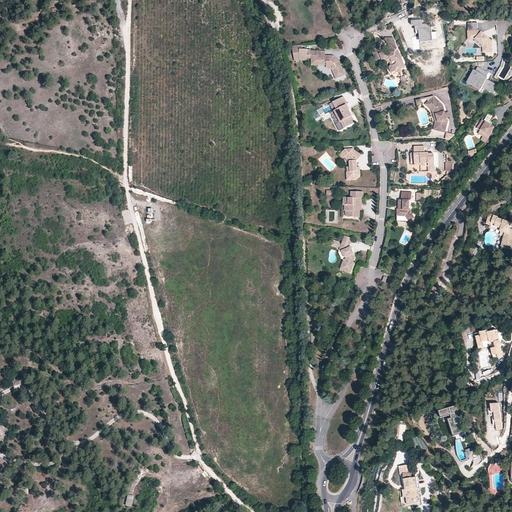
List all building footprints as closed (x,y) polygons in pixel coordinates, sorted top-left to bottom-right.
[(477,31),(477,23),(468,24),(468,38),(472,38),(472,41),(476,41),(483,48),(483,53),(492,53),(492,42),(480,31),(477,31)] [(397,68),(399,68),(402,69),(406,68),(403,61),(402,61),(400,58),(402,57),(400,53),(398,54),(397,52),(398,50),(398,48),(395,41),(389,43),(390,47),(390,49),(390,51),(390,52),(389,51),(388,53),(386,51),(384,49),(379,45),(373,52),(375,56),(377,55),(379,59),(382,58),(384,62),(386,63),(390,62),(391,65),(389,67),(392,73),(396,71),(397,68)] [(294,59),(300,58),(307,59),(307,58),(307,55),(310,56),(318,57),(318,61),(323,61),(323,65),(326,65),(327,67),(330,70),(332,69),(336,79),(346,75),(339,60),(337,61),(333,59),(333,56),(332,56),(324,55),(324,51),(310,51),(310,49),(302,49),(301,45),(291,46),(294,59)] [(384,64),(386,63),(384,62),(382,58),(379,59),(377,55),(375,56),(376,60),(384,64)] [(310,65),(323,65),(323,61),(318,61),(318,57),(310,56),(310,58),(310,65)] [(475,70),(468,85),(480,91),(482,88),(494,94),(498,85),(486,79),(489,73),(477,67),(476,70),(475,70)] [(434,96),(428,101),(432,105),(428,108),(431,113),(434,112),(437,123),(434,123),(431,131),(443,135),(446,124),(444,123),(444,121),(445,121),(445,119),(444,115),(442,106),(434,96)] [(343,97),(333,102),(337,110),(335,111),(340,122),(336,125),(339,131),(355,123),(352,117),(352,116),(349,110),(346,105),(347,104),(343,97)] [(333,102),(326,106),(330,114),(335,111),(337,110),(333,102)] [(488,122),(492,115),(488,113),(483,121),(481,121),(476,129),(479,132),(478,134),(482,137),(487,139),(494,127),(491,125),(491,124),(491,122),(489,121),(488,122)] [(435,172),(435,157),(429,157),(429,154),(428,153),(425,153),(424,146),(414,147),(415,165),(421,165),(421,167),(429,166),(429,172),(435,172)] [(345,149),(341,152),(349,161),(349,168),(348,167),(347,167),(347,172),(347,181),(356,181),(360,176),(360,167),(358,167),(356,167),(356,166),(358,166),(357,162),(358,161),(357,159),(360,154),(358,154),(357,153),(353,149),(345,149)] [(348,162),(348,167),(349,168),(349,161),(341,152),(338,155),(343,159),(344,158),(348,162)] [(363,199),(363,194),(357,193),(357,192),(351,192),(351,198),(343,198),(343,204),(345,204),(344,211),(346,211),(348,211),(347,216),(348,217),(353,217),(353,215),(359,215),(359,211),(358,209),(358,203),(361,203),(362,199),(363,199)] [(399,200),(399,209),(399,211),(397,211),(397,216),(405,216),(409,221),(415,217),(410,210),(410,200),(412,200),(412,192),(402,192),(402,200),(399,200)] [(500,231),(505,232),(507,233),(505,238),(506,239),(504,248),(510,249),(511,242),(511,228),(510,228),(511,223),(498,218),(498,217),(490,214),(487,224),(491,225),(491,227),(500,230),(500,231)] [(349,247),(352,239),(345,236),(341,245),(340,249),(340,250),(343,250),(343,251),(342,251),(345,258),(346,258),(345,261),(344,260),(341,270),(351,274),(354,264),(353,263),(355,258),(353,254),(354,253),(353,253),(351,248),(350,247),(349,247)] [(480,332),(481,335),(482,342),(489,340),(490,343),(494,342),(495,347),(491,348),(492,355),(497,354),(497,357),(502,356),(500,346),(505,345),(503,332),(498,333),(497,330),(487,332),(487,331),(480,332)] [(500,404),(492,405),(492,409),(489,410),(490,417),(493,417),(494,423),(497,422),(498,430),(503,430),(500,404)] [(451,416),(452,419),(457,436),(465,433),(460,417),(459,417),(458,414),(461,413),(459,406),(449,409),(451,416)] [(442,419),(451,416),(449,409),(439,412),(442,419)] [(457,436),(452,419),(448,420),(453,437),(457,436)] [(411,473),(403,474),(405,490),(403,490),(405,505),(414,503),(415,505),(420,505),(416,477),(412,478),(411,473)] [(126,506),(132,507),(134,497),(128,496),(126,506)]
